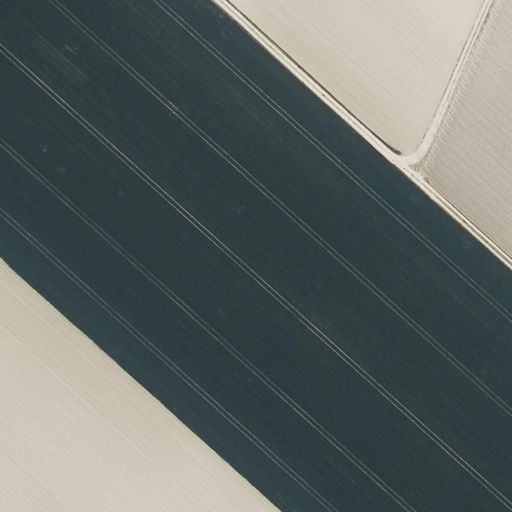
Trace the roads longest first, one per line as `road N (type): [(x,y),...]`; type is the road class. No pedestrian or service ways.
road 1 (track): [(218,0),(511,264)]
road 2 (track): [(490,0),(414,176)]
